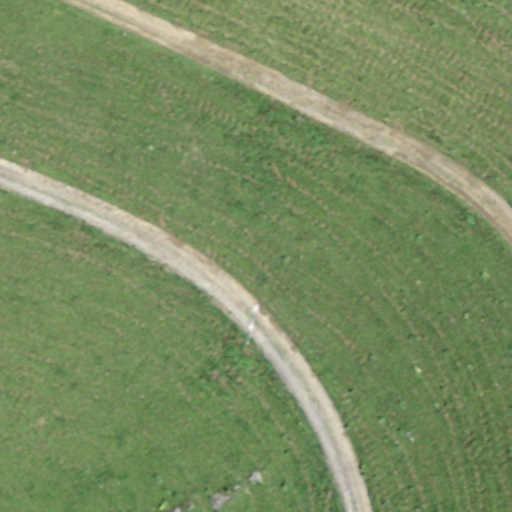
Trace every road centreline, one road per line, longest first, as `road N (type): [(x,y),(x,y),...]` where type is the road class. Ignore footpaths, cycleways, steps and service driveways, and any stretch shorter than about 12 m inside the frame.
road 1 (track): [(355,511),(344,462),(277,335),(153,234),(0,174)]
road 2 (track): [(85,0),(193,41),(453,166),(511,226)]
